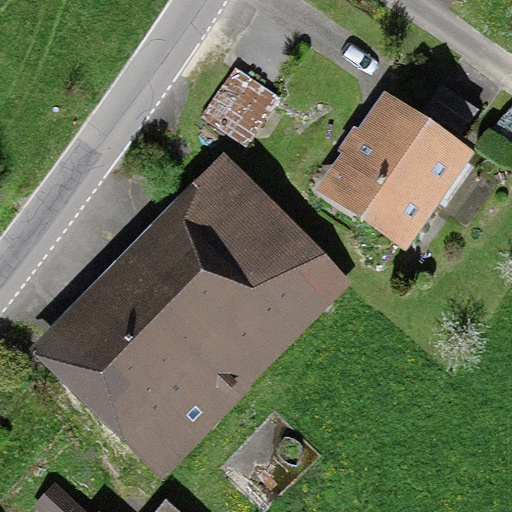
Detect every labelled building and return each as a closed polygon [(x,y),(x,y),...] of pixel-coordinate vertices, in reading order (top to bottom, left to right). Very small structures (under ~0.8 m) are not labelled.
[(201,115),(243,144),(275,98),(234,70),(201,115)] [(460,135),(477,111),(440,86),(424,109),(460,135)] [(387,108),(331,190),(402,239),(459,158),(387,108)] [(245,387),(235,377),(335,275),(222,162),(182,203),(200,221),(65,358),(150,441),(140,451),(162,472),(245,387)] [(79,511),(54,489),(38,506),(44,511),(79,511)]
